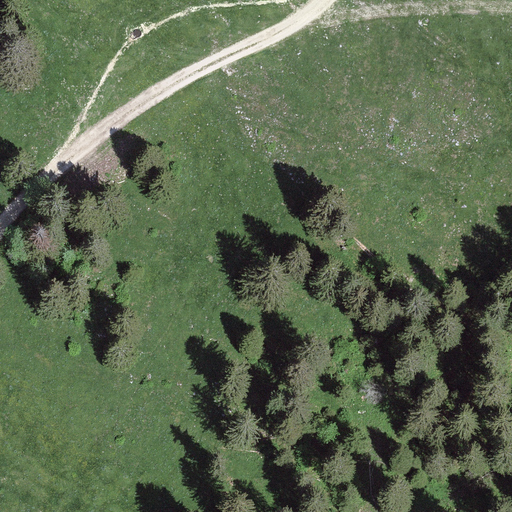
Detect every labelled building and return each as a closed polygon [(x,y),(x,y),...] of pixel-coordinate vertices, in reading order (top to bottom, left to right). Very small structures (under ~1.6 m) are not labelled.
[(254,0),(177,35),(184,52),(298,0),(254,0)] [(255,85),(318,60),(312,46),(249,71),(255,85)] [(85,112),(138,83),(125,60),(72,89),(85,112)] [(14,144),(27,159),(72,123),(60,108),(14,144)] [(139,127),(149,149),(190,130),(180,108),(139,127)]
